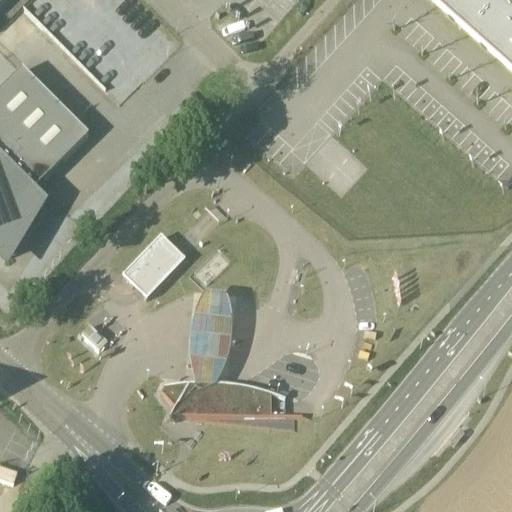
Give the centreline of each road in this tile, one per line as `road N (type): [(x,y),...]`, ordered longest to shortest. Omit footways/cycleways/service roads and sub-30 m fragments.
road 1 (secondary): [(511,265),(299,511)]
road 2 (unclassified): [(177,182),(69,290),(4,371)]
road 3 (secondary): [(356,511),(511,325)]
road 4 (tertiary): [(105,464),(4,371)]
road 5 (unclassified): [(251,90),(161,0)]
road 6 (residential): [(251,90),(332,0)]
